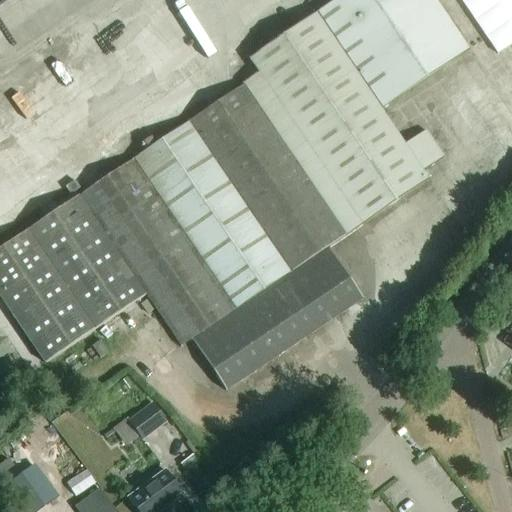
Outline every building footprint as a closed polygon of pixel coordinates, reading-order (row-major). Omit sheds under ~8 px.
[(189,394),(214,377),(225,393),(363,302),(329,253),(346,241),(378,220),(430,184),(424,176),(445,162),(427,136),(406,150),(380,111),(468,51),(433,0),(344,0),(251,64),(257,73),(241,84),(246,90),(81,200),(0,254),(0,298),(45,365),(146,296),(182,351),(165,362),(189,394)] [(507,189),(511,180),(511,157),(507,155),(492,179),(507,189)] [(100,342),(91,348),(99,360),(108,354),(100,342)] [(128,421),(142,441),(166,423),(152,404),(128,421)] [(134,511),(167,511),(183,500),(165,476),(128,503),(134,511)] [(115,511),(99,489),(74,508),(77,511),(115,511)]
